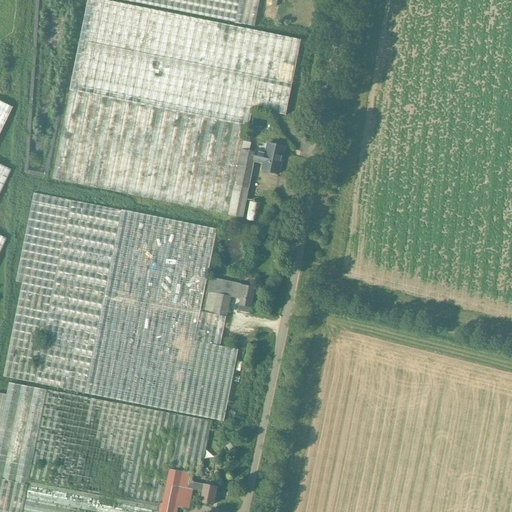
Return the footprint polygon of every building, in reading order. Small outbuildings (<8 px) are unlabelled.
[(243,218),(255,162),(263,163),(261,170),(280,174),(286,146),(268,142),(266,152),(257,150),(256,152),(249,151),(251,143),(243,141),(246,125),(249,126),(252,108),(286,115),(301,40),(103,0),(88,0),(53,179),(228,214),(243,218)] [(122,0),(135,2),(236,22),(235,23),(255,27),(259,0),(122,0)] [(0,253),(7,238),(0,235),(0,193),(12,170),(0,164),(0,133),(13,107),(0,100),(0,253)] [(255,287),(243,285),(241,284),(210,277),(206,292),(207,292),(203,312),(201,311),(218,229),(122,210),(34,193),(16,281),(22,283),(4,377),(85,393),(224,421),(239,350),(221,346),(226,317),(227,317),(232,297),(241,299),(238,311),(250,313),(255,287)] [(216,250),(216,252),(216,253),(216,255),(217,256),(217,258),(218,259),(218,260),(219,262),(220,263),(221,264),(222,265),(223,266),(225,267),(226,268),(227,268),(229,269),(230,269),(232,270),(233,270),(235,270),(236,270),(238,269),(239,269),(241,268),(242,268),(243,267),(245,266),(246,265),(247,264),(248,263),(249,262),(250,260),(250,259),(251,257),(251,256),(251,255),(252,253),(252,251),(252,250),(251,248),(251,247),(250,245),(250,244),(249,243),(248,241),(247,240),(246,239),(245,238),(243,237),(242,236),(241,236),(239,235),(238,235),(236,235),(235,234),(233,234),(232,235),(230,235),(229,235),(227,236),(226,236),(224,237),(223,238),(222,239),(221,240),(220,241),(219,243),(218,244),(218,246),(217,247),(217,249),(216,250)] [(214,505),(217,487),(204,484),(190,481),(192,473),(194,474),(201,475),(211,422),(180,416),(136,407),(47,390),(9,383),(7,394),(0,393),(0,511),(177,511),(179,508),(190,510),(194,490),(203,491),(201,502),(214,505)] [(228,404),(234,405),(238,389),(231,388),(228,404)]
